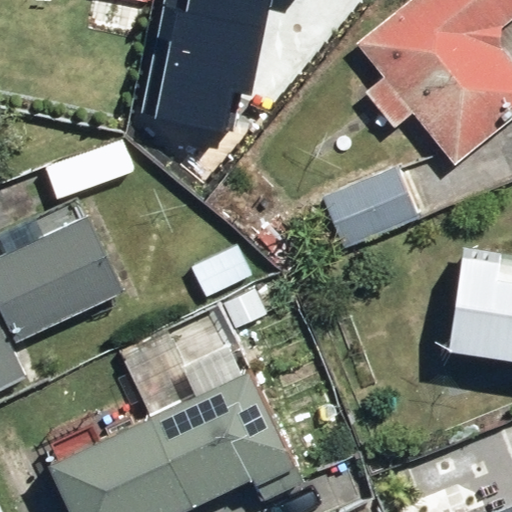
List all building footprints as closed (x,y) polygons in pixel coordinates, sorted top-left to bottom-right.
[(163,0),(143,111),(156,114),(155,118),(224,131),(232,91),(250,95),(268,0),(163,0)] [(511,0),(405,0),(349,46),(441,157),(511,98),(511,70),(486,39),(511,17),(511,0)] [(129,171),(117,137),(33,166),(44,200),(129,171)] [(396,168),(325,198),(345,247),(416,217),(396,168)] [(92,213),(0,256),(0,311),(17,346),(130,292),(92,213)] [(226,251),(195,218),(156,256),(188,289),(226,251)] [(511,268),(444,257),(428,349),(511,362),(511,268)] [(0,329),(0,386),(22,376),(0,329)] [(232,379),(42,470),(62,511),(198,511),(278,474),(232,379)]
